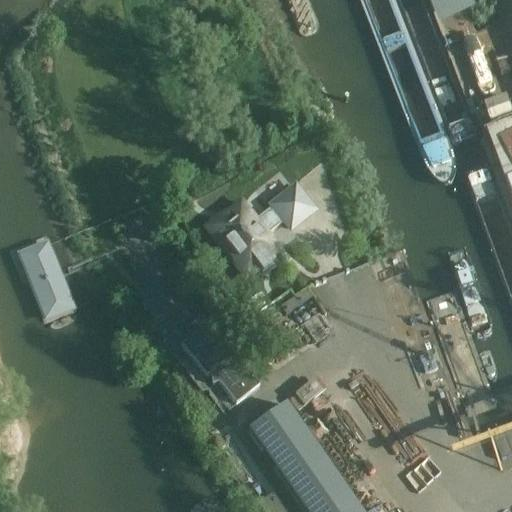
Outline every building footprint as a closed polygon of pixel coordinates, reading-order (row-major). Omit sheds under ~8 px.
[(511,124),(488,134),(511,201),(511,124)] [(229,226),(214,238),(246,278),(258,268),(262,274),(272,267),(267,261),(278,252),(267,238),(284,224),(290,231),(313,213),(295,190),(255,222),(240,205),(223,219),(229,226)] [(49,245),(18,258),(45,325),(76,312),(49,245)] [(258,297),(238,311),(245,321),(264,307),(258,297)] [(205,330),(186,345),(176,333),(162,344),(201,395),(209,393),(224,417),(235,408),(259,389),(234,357),(229,361),(205,330)] [(359,511),(286,407),(248,434),(301,511),(359,511)]
